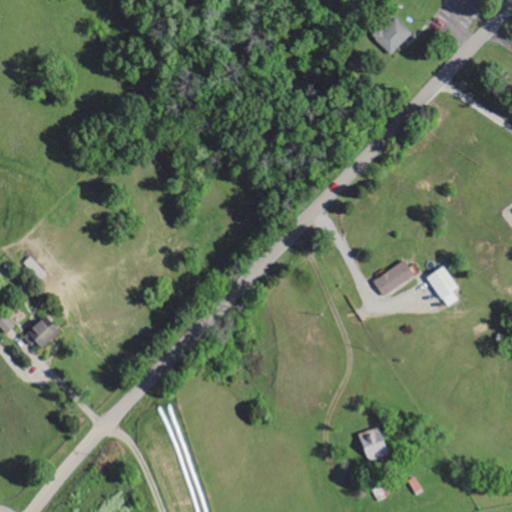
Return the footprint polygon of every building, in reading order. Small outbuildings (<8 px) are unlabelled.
[(417,31),(400,16),(380,38),(397,53),(417,31)] [(388,295),(422,275),(412,259),(379,279),(388,295)] [(464,288),(452,266),(435,275),(452,306),(464,299),(459,290),(464,288)] [(0,320),(8,334),(19,327),(10,313),(0,319),(0,320)] [(66,332),(61,323),(54,327),(50,320),(27,333),(36,349),(66,332)] [(385,428),(363,436),(372,462),(394,454),(385,428)]
